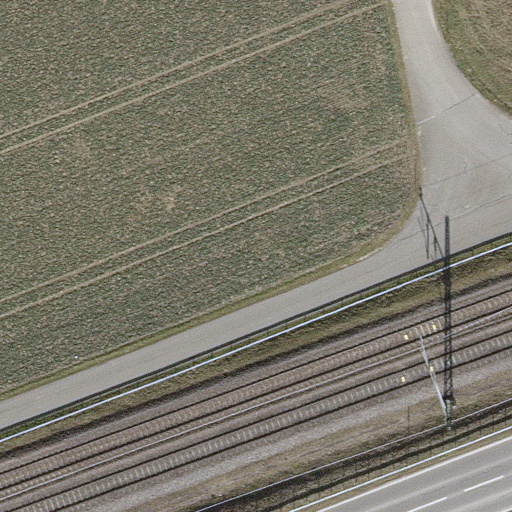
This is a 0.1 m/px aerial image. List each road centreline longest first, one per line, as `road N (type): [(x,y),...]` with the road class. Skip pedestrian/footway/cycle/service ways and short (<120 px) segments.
road 1 (track): [(511,224),(0,413)]
road 2 (unclassified): [(467,241),(422,0)]
